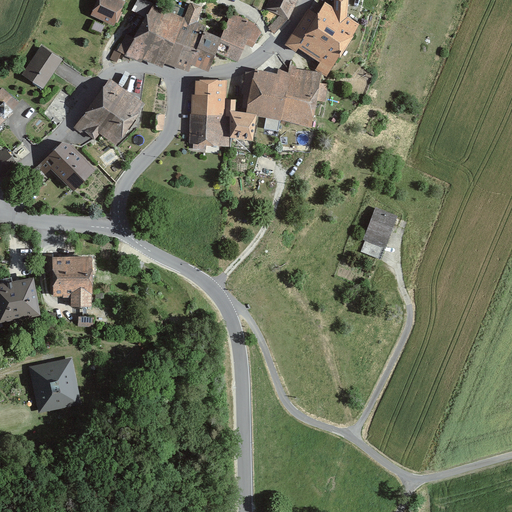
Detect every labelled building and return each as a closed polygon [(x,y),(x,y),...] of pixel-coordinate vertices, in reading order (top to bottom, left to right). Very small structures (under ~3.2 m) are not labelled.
[(116,0),(91,0),(84,15),(110,27),(122,2),(116,0)] [(266,0),(263,9),(285,19),(293,0),(266,0)] [(307,4),(283,42),(281,44),(292,51),(295,48),(312,61),(310,63),(323,72),(352,26),(338,18),(339,0),(327,0),(325,12),(307,4)] [(156,66),(160,58),(178,17),(145,1),(119,56),(136,64),(139,58),(156,66)] [(216,37),(209,50),(234,61),(242,44),(252,49),(260,30),(228,16),(216,37)] [(198,25),(178,17),(160,58),(183,70),(186,63),(188,47),(197,29),(198,25)] [(209,50),(216,37),(197,29),(188,47),(186,63),(202,72),(209,50)] [(18,75),(41,90),(60,61),(37,46),(18,75)] [(243,70),(237,108),(253,110),(252,117),(275,121),(283,70),(253,66),(250,70),(243,70)] [(314,71),(283,67),(283,70),(275,121),(306,125),(314,71)] [(86,101),(126,127),(142,102),(103,76),(86,101)] [(187,113),(221,116),(222,98),(224,79),(192,80),(191,94),(188,94),(187,113)] [(0,117),(15,102),(1,87),(0,87),(0,117)] [(222,98),(221,116),(222,137),(244,140),(249,113),(232,110),(233,99),(222,98)] [(95,132),(112,145),(126,127),(86,101),(70,129),(87,142),(95,132)] [(187,113),(186,143),(223,146),(222,137),(221,116),(187,113)] [(40,160),(69,189),(93,165),(64,136),(40,160)] [(0,171),(14,160),(3,145),(0,146),(0,171)] [(372,207),(360,238),(382,247),(394,216),(372,207)] [(48,255),(48,294),(69,294),(69,307),(89,307),(89,255),(48,255)] [(0,282),(0,321),(37,314),(30,277),(0,282)] [(29,367),(40,415),(78,407),(68,359),(29,367)]
